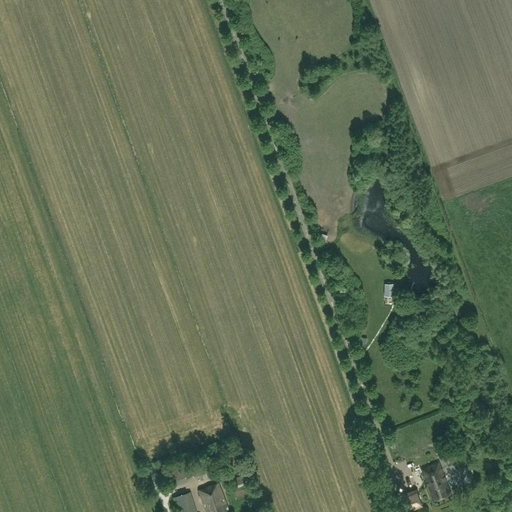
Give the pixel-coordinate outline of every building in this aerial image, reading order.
[(393,287),(393,283),(384,282),(384,295),(393,295),(393,291),(397,291),(397,287),(393,287)] [(181,464),(165,469),(170,485),(187,479),(185,471),(193,469),(190,459),(180,461),(181,464)] [(201,479),(210,477),(213,467),(207,462),(197,464),(195,473),(201,479)] [(438,462),(421,468),(433,500),(450,494),(438,462)] [(249,482),(245,474),(234,478),(237,486),(249,482)] [(228,511),(218,482),(198,489),(206,511),(228,511)] [(416,489),(396,496),(401,511),(403,511),(422,505),(416,489)] [(196,511),(191,492),(173,497),(177,511),(196,511)]
